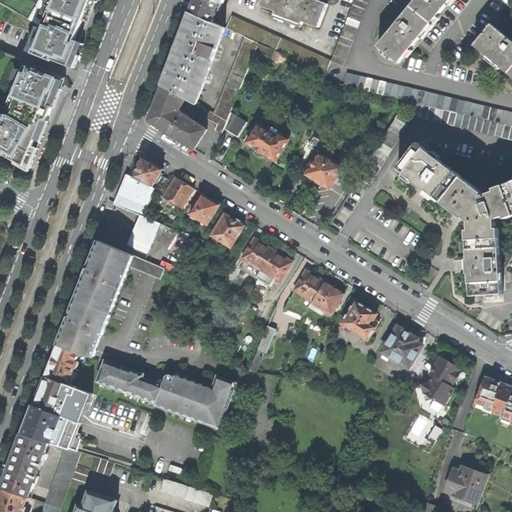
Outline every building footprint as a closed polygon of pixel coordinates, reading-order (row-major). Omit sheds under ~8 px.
[(48,0),(26,52),(77,71),(86,45),(80,41),(82,38),(99,0),(48,0)] [(196,0),(191,14),(212,23),(221,0),(196,0)] [(263,0),(263,1),(261,7),(276,13),(275,16),(302,26),(303,23),(319,30),(328,5),(313,0),(263,0)] [(331,63),(343,67),(369,0),(355,0),(331,63)] [(442,13),(452,0),(418,0),(411,9),(431,26),(442,13)] [(417,43),(431,26),(411,9),(378,49),(399,66),(417,43)] [(196,106),(225,30),(212,23),(191,14),(175,57),(163,88),(196,106)] [(301,30),(302,26),(275,16),(273,19),(301,30)] [(259,45),(275,52),(286,57),(325,75),(331,63),(231,17),(225,30),(246,39),(259,45)] [(508,76),(511,71),(511,44),(491,27),(474,47),(491,62),(508,76)] [(246,39),(214,115),(221,119),(227,122),(231,114),(259,45),(246,39)] [(283,65),(286,57),(275,52),(272,60),(283,65)] [(15,97),(21,100),(45,109),(52,90),(55,91),(60,77),(31,67),(28,73),(25,72),(15,97)] [(511,115),(346,76),(343,89),(415,106),(511,128),(511,115)] [(68,81),(60,77),(55,91),(52,90),(45,109),(35,129),(18,158),(10,154),(8,157),(30,172),(41,149),(39,148),(41,142),(42,143),(48,128),(50,121),(48,121),(54,107),(56,108),(60,100),(65,87),(68,81)] [(178,113),(186,101),(163,89),(150,122),(183,143),(195,150),(207,131),(178,113)] [(21,100),(15,117),(35,129),(45,109),(21,100)] [(0,152),(8,157),(10,154),(18,158),(35,129),(15,117),(11,115),(11,112),(0,106),(0,152)] [(511,143),(511,128),(415,106),(412,120),(511,143)] [(218,127),(221,119),(214,115),(210,113),(206,120),(218,127)] [(238,139),(247,124),(231,114),(227,122),(224,130),(238,139)] [(357,181),(368,189),(409,123),(398,115),(357,181)] [(227,122),(221,119),(218,127),(216,131),(222,135),(224,130),(227,122)] [(267,157),(278,138),(267,131),(258,126),(247,144),(253,148),(256,150),(256,152),(256,153),(257,155),(259,155),(261,155),(262,153),(267,157)] [(267,131),(278,138),(280,135),(269,128),(267,131)] [(319,155),(324,148),(325,146),(314,139),(308,148),(319,155)] [(441,205),(461,179),(416,145),(396,170),(422,190),(441,205)] [(331,152),(324,148),(319,155),(315,162),(314,161),(309,168),(311,169),(306,176),(312,180),(312,183),(315,185),(318,183),(322,186),(327,189),(341,168),(327,159),(331,152)] [(160,175),(164,169),(153,163),(143,157),(135,177),(153,187),(157,180),(160,175)] [(144,216),(156,188),(153,187),(135,177),(128,174),(115,204),(140,215),(133,231),(128,244),(146,252),(156,232),(161,234),(165,226),(144,216)] [(156,188),(162,191),(169,180),(163,176),(156,188)] [(164,197),(182,208),(195,189),(186,183),(176,177),(164,197)] [(473,189),(461,179),(441,205),(454,214),(458,210),(465,216),(461,220),(462,221),(464,219),(468,223),(469,232),(466,232),(466,242),(499,240),(498,230),(495,230),(495,221),(503,218),(505,221),(511,218),(511,212),(503,187),(493,191),(494,193),(481,198),(480,197),(482,195),(481,195),(477,199),(470,193),(473,189)] [(511,183),(503,187),(511,212),(511,183)] [(191,214),(207,224),(220,204),(211,199),(203,194),(199,201),(198,201),(195,206),(195,207),(191,214)] [(457,217),(461,220),(465,216),(458,210),(454,214),(457,217)] [(213,235),(232,247),(246,226),(242,224),(242,223),(241,220),(239,219),(238,218),(235,218),(235,219),(226,214),(213,235)] [(199,246),(203,240),(196,236),(195,236),(192,242),(199,246)] [(255,266),(261,270),(274,250),(264,243),(255,238),(243,258),(237,267),(249,274),(255,266)] [(161,279),(165,269),(99,240),(82,285),(76,299),(111,313),(129,266),(161,279)] [(502,297),(499,240),(466,242),(466,243),(469,243),(469,251),(467,251),(467,252),(469,252),(470,261),(467,261),(467,270),(467,275),(471,275),(471,284),(469,284),(469,285),(473,285),(474,298),(502,297)] [(275,279),(280,282),(293,262),(285,256),(274,250),(261,270),(254,281),(250,290),(262,297),(275,279)] [(303,315),(309,307),(313,300),(314,301),(326,282),(315,274),(307,269),(294,289),(295,291),(285,308),(303,315)] [(331,315),(345,293),(337,288),(326,282),(314,301),(313,300),(309,307),(322,315),(325,311),(331,315)] [(65,329),(59,345),(80,354),(94,358),(111,313),(76,299),(65,329)] [(375,330),(380,322),(375,319),(378,314),(370,309),(357,300),(342,322),(369,339),(371,336),(372,336),(375,330)] [(258,349),(266,353),(276,329),(268,326),(258,349)] [(409,368),(423,345),(417,341),(418,338),(402,328),(399,326),(383,351),(409,368)] [(56,351),(46,375),(68,384),(75,368),(76,369),(78,367),(79,364),(79,362),(78,361),(80,354),(59,345),(56,351)] [(444,405),(454,388),(450,386),(452,383),(454,384),(461,373),(459,371),(461,368),(451,362),(442,356),(436,365),(434,363),(428,372),(437,377),(435,381),(421,384),(422,387),(415,389),(418,400),(425,399),(426,401),(434,399),(444,405)] [(239,392),(235,391),(238,383),(218,376),(215,384),(191,375),(191,374),(182,370),(181,372),(178,371),(175,376),(167,373),(165,379),(163,378),(157,381),(156,383),(149,381),(144,379),(145,376),(138,372),(132,370),(106,360),(97,382),(156,403),(155,406),(220,429),(223,422),(227,423),(239,392)] [(111,419),(117,402),(68,384),(46,375),(42,387),(35,405),(62,415),(67,403),(111,419)] [(465,433),(511,450),(511,448),(511,388),(503,382),(487,375),(465,433)] [(300,382),(311,386),(312,381),(307,379),(308,379),(302,377),(300,382)] [(63,416),(62,415),(35,405),(29,419),(23,434),(58,445),(63,432),(57,430),(63,416)] [(444,428),(417,414),(404,438),(429,452),(444,428)] [(49,444),(23,435),(15,457),(4,489),(27,497),(29,498),(36,478),(38,479),(44,463),(42,463),(49,444)] [(69,448),(48,504),(61,509),(82,452),(69,448)] [(96,457),(92,470),(110,477),(115,463),(96,457)] [(71,485),(84,491),(92,470),(78,465),(71,485)] [(447,491),(478,502),(487,476),(474,472),(463,468),(461,472),(455,470),(447,491)] [(160,491),(167,494),(171,481),(164,479),(160,491)] [(178,483),(171,481),(167,494),(174,496),(178,483)] [(174,496),(181,498),(185,485),(178,483),(174,496)] [(185,485),(181,498),(188,500),(192,488),(185,485)] [(192,488),(188,500),(195,502),(199,490),(192,488)] [(22,511),(27,497),(4,489),(0,499),(0,511),(22,511)] [(206,492),(199,490),(195,502),(202,504),(206,492)] [(202,504),(209,507),(213,494),(206,492),(202,504)] [(114,511),(118,503),(89,493),(84,507),(79,506),(76,511),(114,511)]
